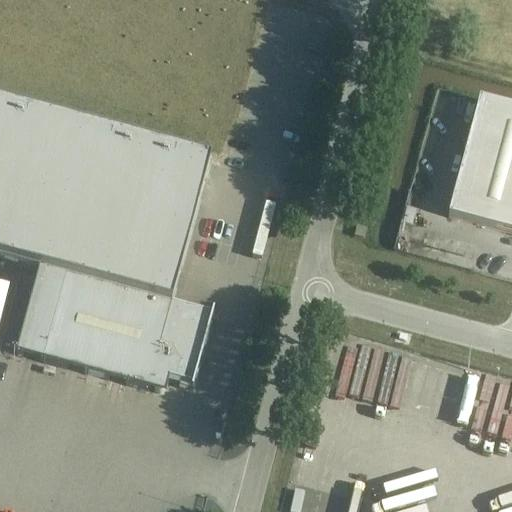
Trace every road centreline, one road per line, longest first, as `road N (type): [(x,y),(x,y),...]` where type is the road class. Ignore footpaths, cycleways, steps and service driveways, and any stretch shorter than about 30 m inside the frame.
road 1 (unclassified): [(359,7),(371,32),(368,68),(311,286)]
road 2 (unclassified): [(311,286),(251,511)]
road 3 (unclassified): [(311,286),(511,340)]
